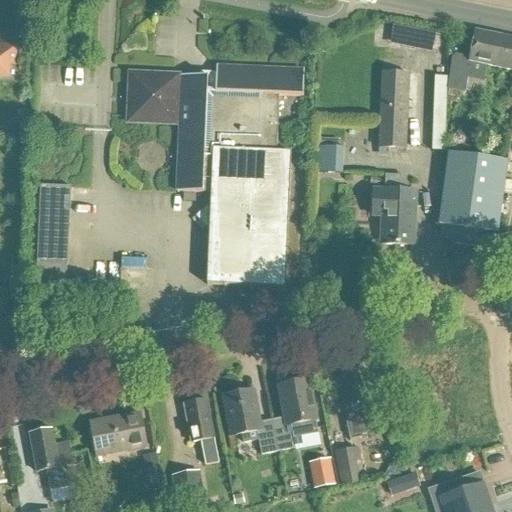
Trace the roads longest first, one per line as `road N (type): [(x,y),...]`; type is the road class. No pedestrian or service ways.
road 1 (unclassified): [(0,393),(496,303)]
road 2 (residential): [(496,303),(500,394),(511,439)]
road 3 (tertiary): [(511,23),(393,0)]
